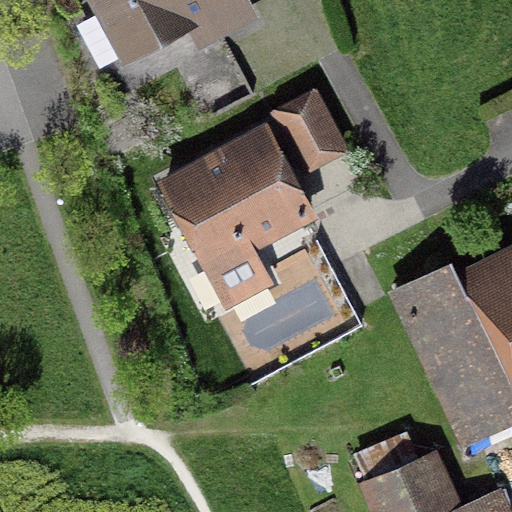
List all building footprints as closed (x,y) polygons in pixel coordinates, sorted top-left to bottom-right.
[(94,0),(101,12),(81,22),(77,34),(95,68),(224,0),(94,0)] [(273,115),(302,168),(337,149),(309,96),(273,115)] [(244,247),(305,215),(261,133),(258,135),(261,140),(214,165),(211,159),(162,186),(223,302),(262,282),(244,247)] [(511,256),(457,284),(447,264),(392,291),(465,442),(511,418),(511,256)] [(493,511),(486,496),(452,511),(427,455),(361,483),(374,511),(493,511)]
